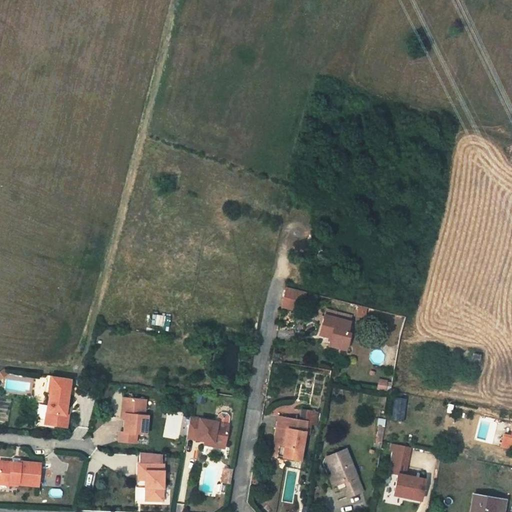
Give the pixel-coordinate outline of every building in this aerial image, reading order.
[(297,295),(301,296),(303,288),(286,284),(281,300),(295,304),(297,295)] [(329,306),(323,333),(335,335),(333,342),(349,346),(351,339),(348,338),(353,318),(339,315),(340,309),(329,306)] [(354,312),(340,309),(339,315),(353,318),(354,312)] [(486,349),(478,348),(477,357),(485,358),(486,349)] [(5,363),(0,368),(0,376),(1,377),(9,367),(5,363)] [(65,405),(61,404),(67,371),(41,367),(38,385),(44,386),(40,418),(63,422),(65,405)] [(143,392),(121,390),(120,404),(123,405),(123,409),(122,424),(135,424),(144,425),(145,407),(142,407),(143,392)] [(393,396),(391,419),(403,420),(405,397),(393,396)] [(221,409),(219,416),(230,418),(232,411),(230,408),(223,407),(221,409)] [(195,412),(192,431),(208,434),(216,435),(215,442),(227,444),(230,418),(219,416),(195,412)] [(278,425),(285,426),(280,453),(301,457),(308,419),(280,414),(278,425)] [(122,424),(118,423),(117,433),(134,434),(135,424),(122,424)] [(280,453),(285,426),(278,425),(273,452),(280,453)] [(216,435),(208,434),(207,440),(215,442),(216,435)] [(413,441),(397,438),(393,455),(396,456),(410,459),(413,441)] [(141,444),(141,457),(168,457),(168,447),(141,444)] [(350,481),(347,484),(350,492),(364,487),(349,444),(330,450),(333,460),(338,477),(347,475),(350,481)] [(14,454),(0,452),(0,472),(19,474),(19,475),(40,477),(41,455),(22,453),(21,455),(14,454)] [(407,469),(410,459),(396,456),(394,467),(401,468),(407,469)] [(140,472),(147,472),(147,493),(168,493),(169,457),(168,457),(141,457),(140,457),(140,472)] [(236,473),(237,460),(230,459),(228,472),(236,473)] [(328,461),(334,479),(338,477),(333,460),(328,461)] [(266,479),(268,464),(257,461),(255,476),(266,479)] [(407,469),(401,468),(397,489),(424,494),(428,473),(407,469)] [(496,511),(497,509),(500,492),(475,488),(471,511),(496,511)] [(507,493),(500,492),(497,509),(504,510),(507,493)]
